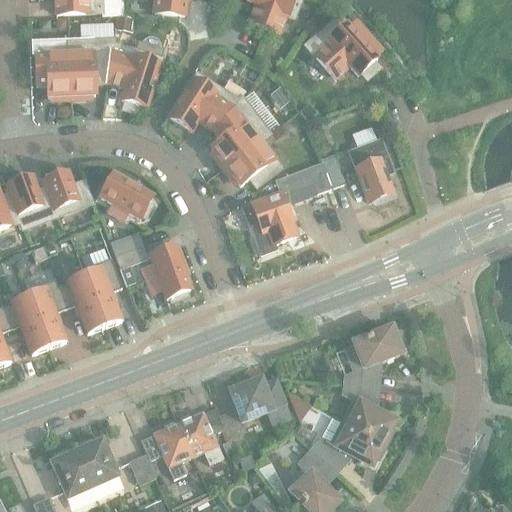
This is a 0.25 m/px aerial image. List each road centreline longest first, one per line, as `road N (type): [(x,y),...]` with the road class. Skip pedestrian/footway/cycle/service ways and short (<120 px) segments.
road 1 (residential): [(440,256),(462,339),(468,406),(452,457),(419,511)]
road 2 (tertiary): [(0,422),(242,331)]
road 3 (residential): [(138,147),(185,187),(242,331)]
road 4 (tertiary): [(242,331),(440,256)]
road 5 (residential): [(440,256),(406,107)]
road 6 (residential): [(12,147),(0,19)]
road 7 (residential): [(12,147),(96,139),(138,147)]
road 8 (residential): [(138,147),(203,40)]
